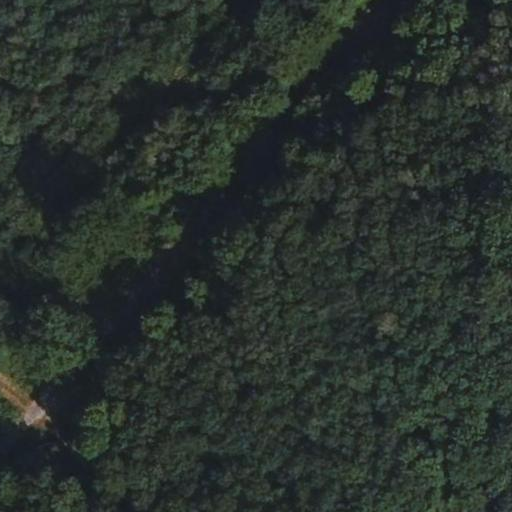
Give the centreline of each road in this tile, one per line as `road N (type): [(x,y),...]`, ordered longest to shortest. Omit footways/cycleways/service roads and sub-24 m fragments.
road 1 (track): [(0,471),(396,0)]
road 2 (track): [(0,380),(139,511)]
